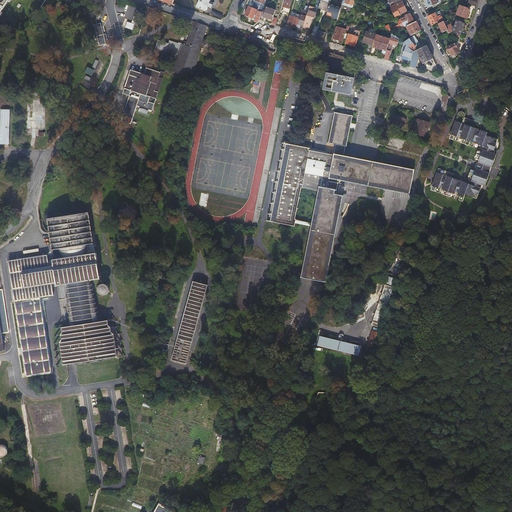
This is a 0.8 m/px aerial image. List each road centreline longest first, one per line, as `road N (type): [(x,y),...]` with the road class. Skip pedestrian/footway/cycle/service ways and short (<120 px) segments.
road 1 (track): [(284,511),(311,472),(370,416),(425,283),(511,235)]
road 2 (residential): [(451,83),(271,29),(229,25)]
